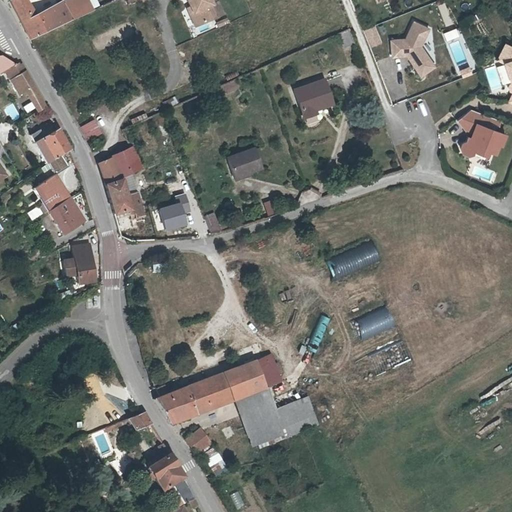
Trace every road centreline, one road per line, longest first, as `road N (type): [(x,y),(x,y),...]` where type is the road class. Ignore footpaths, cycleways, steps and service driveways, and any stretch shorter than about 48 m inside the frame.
road 1 (residential): [(110,251),(200,245),(400,177),(429,175),(508,209)]
road 2 (tertiary): [(110,251),(114,329),(130,371),(213,511)]
road 3 (tertiary): [(13,34),(83,161),(110,251)]
road 4 (track): [(200,245),(216,259),(244,320),(296,368)]
